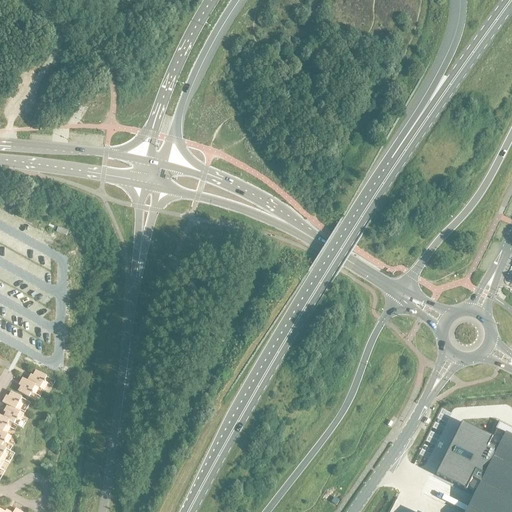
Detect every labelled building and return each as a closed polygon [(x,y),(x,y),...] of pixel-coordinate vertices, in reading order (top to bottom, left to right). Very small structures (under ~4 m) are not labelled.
[(0,308),(0,314),(12,319),(14,314),(0,308)] [(29,377),(27,381),(38,387),(43,390),(47,383),(45,382),(45,381),(44,380),(46,376),(35,371),(31,378),(29,377)] [(38,387),(27,381),(22,379),(20,383),(22,384),(18,391),(29,397),(31,393),(32,394),(33,393),(35,394),(38,387)] [(3,403),(7,405),(19,411),(22,405),(20,404),(21,403),(20,402),(22,398),(11,392),(7,400),(5,398),(3,403)] [(7,411),(3,418),(9,421),(14,424),(16,420),(17,421),(18,420),(20,421),(24,414),(19,411),(7,405),(5,410),(7,411)] [(0,430),(6,434),(10,428),(8,426),(8,425),(7,425),(9,421),(3,418),(0,415),(0,430)] [(511,511),(511,427),(500,422),(492,437),(463,422),(436,475),(464,489),(466,490),(467,490),(475,494),(466,511),(511,511)] [(0,445),(1,446),(3,443),(5,444),(5,443),(7,444),(11,437),(6,434),(0,430),(0,445)]
